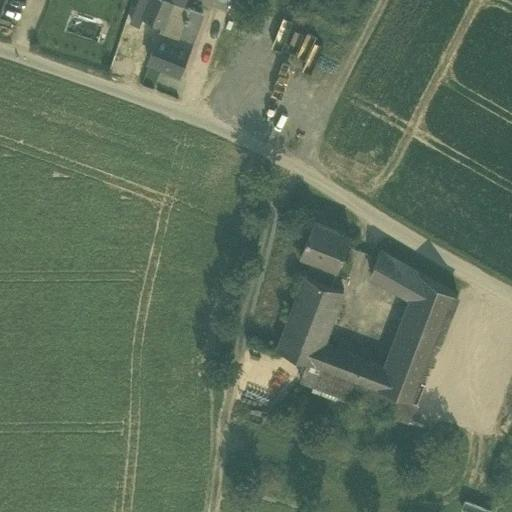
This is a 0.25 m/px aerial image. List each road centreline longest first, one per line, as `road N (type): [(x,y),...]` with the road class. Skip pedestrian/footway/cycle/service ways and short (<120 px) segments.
road 1 (unclassified): [(511,294),(192,115),(0,49)]
road 2 (track): [(381,0),(261,254),(216,511)]
